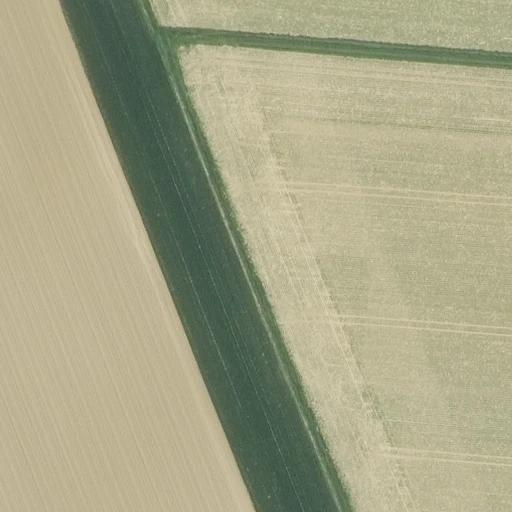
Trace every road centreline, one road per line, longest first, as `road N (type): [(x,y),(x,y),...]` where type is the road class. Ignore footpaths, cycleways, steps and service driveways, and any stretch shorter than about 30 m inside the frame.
road 1 (track): [(145,0),(348,511)]
road 2 (track): [(173,68),(511,84)]
